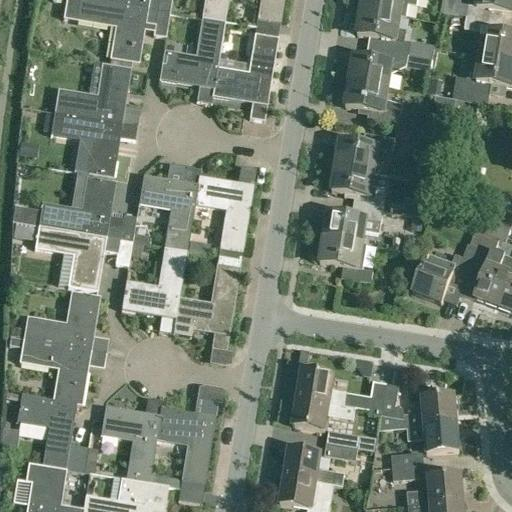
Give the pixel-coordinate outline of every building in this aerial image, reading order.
[(79,1),(79,0),(65,0),(63,21),(114,30),(109,62),(139,67),(148,12),(79,1)] [(79,0),(79,1),(148,12),(157,13),(170,16),(172,0),(79,0)] [(204,0),(201,21),(224,25),(228,0),(204,0)] [(261,0),(258,22),(256,22),(256,23),(280,27),(284,0),(261,0)] [(363,0),(362,12),(407,20),(409,8),(417,10),(418,0),(363,0)] [(468,9),(467,21),(501,26),(503,16),(511,17),(511,0),(478,0),(476,11),(468,9)] [(407,20),(362,12),(358,37),(381,41),(379,53),(410,58),(412,46),(396,44),(399,20),(407,21),(407,20)] [(170,16),(157,13),(153,39),(166,41),(170,16)] [(224,25),(201,21),(194,59),(163,54),(159,83),(198,90),(196,105),(211,107),(212,101),(217,71),(224,25)] [(501,26),(467,21),(464,33),(484,36),(480,60),(511,65),(511,39),(499,38),(501,26)] [(248,76),(217,71),(212,101),(251,107),(249,121),(265,124),(278,41),(254,37),(248,76)] [(410,58),(379,53),(377,64),(354,60),(350,85),(388,92),(392,68),(408,70),(410,58)] [(511,65),(480,60),(475,84),(456,81),(453,93),(440,91),(439,101),(452,103),(449,120),(453,121),(455,108),(456,108),(457,104),(487,109),(491,87),(511,90),(511,65)] [(54,115),(137,129),(139,115),(124,112),(130,72),(101,68),(96,99),(58,93),(54,115)] [(388,92),(350,85),(346,110),(369,114),(367,126),(396,130),(396,135),(411,138),(414,129),(398,125),(399,118),(384,116),(388,92)] [(137,129),(54,115),(45,114),(42,134),(51,136),(50,138),(89,144),(84,177),(112,181),(118,142),(135,144),(137,129)] [(336,169),(374,176),(378,152),(393,154),(396,141),(366,137),(365,147),(340,143),(336,169)] [(374,176),(336,169),(332,194),(355,197),(354,210),(383,214),(385,203),(370,200),(374,176)] [(194,209),(199,181),(200,173),(185,171),(183,185),(143,179),(138,209),(169,214),(163,251),(187,255),(194,209)] [(239,187),(199,181),(194,209),(225,214),(219,254),(243,258),(256,173),(242,171),(239,187)] [(132,246),(133,237),(136,220),(123,217),(121,229),(108,226),(114,186),(86,182),(81,213),(32,205),(29,220),(32,220),(30,229),(38,230),(132,246)] [(328,217),(324,242),(363,248),(365,235),(380,238),(383,214),(354,210),(352,220),(328,217)] [(479,250),(469,277),(482,282),(474,302),(497,310),(511,273),(511,261),(506,259),(491,253),(502,224),(490,222),(481,245),(479,250)] [(132,246),(38,230),(34,253),(73,259),(68,291),(97,295),(104,254),(116,256),(114,267),(127,270),(132,246)] [(133,237),(132,246),(147,249),(149,239),(133,237)] [(363,248),(324,242),(320,266),(344,269),(342,282),(372,287),(374,274),(359,272),(363,248)] [(479,250),(469,246),(464,259),(456,256),(452,267),(430,258),(427,266),(424,265),(411,298),(441,309),(447,291),(462,296),(465,289),(469,277),(479,250)] [(187,255),(163,251),(157,289),(125,284),(121,313),(161,319),(159,335),(174,338),(180,302),(187,255)] [(180,302),(174,338),(191,340),(192,334),(214,337),(212,352),(227,355),(240,272),(216,268),(210,306),(180,302)] [(511,273),(497,310),(511,315),(511,273)] [(22,343),(106,357),(108,342),(93,340),(99,300),(70,296),(65,327),(26,320),(22,343)] [(22,342),(23,333),(10,330),(8,340),(22,342)] [(22,344),(10,342),(9,350),(21,351),(22,344)] [(106,357),(22,343),(18,366),(57,373),(52,403),(52,405),(76,409),(81,410),(88,370),(104,372),(106,357)] [(303,374),(298,401),(329,407),(334,379),(303,374)] [(382,419),(387,388),(373,386),(368,417),(382,419)] [(387,388),(382,419),(379,435),(406,432),(456,427),(453,399),(422,402),(423,417),(404,419),(402,411),(396,410),(399,390),(387,388)] [(52,405),(52,403),(20,398),(15,426),(47,432),(41,470),(61,473),(84,477),(88,451),(70,448),(76,409),(52,405)] [(329,407),(298,401),(294,430),(325,435),(327,419),(353,423),(355,411),(329,407)] [(156,441),(161,411),(162,404),(147,402),(145,417),(104,410),(99,440),(130,445),(124,483),(149,487),(156,441)] [(161,411),(156,441),(187,446),(181,485),(204,489),(218,405),(203,403),(200,418),(161,411)] [(456,427),(406,432),(407,445),(425,443),(426,458),(458,455),(456,427)] [(329,434),(327,447),(358,452),(360,439),(329,434)] [(358,452),(327,447),(325,460),(356,464),(358,452)] [(325,487),(325,488),(333,490),(336,475),(318,472),(320,457),(290,452),(285,480),(325,487)] [(391,473),(423,470),(421,456),(390,460),(391,473)] [(55,511),(61,473),(41,470),(27,468),(24,485),(30,486),(25,511),(55,511)] [(423,470),(391,473),(393,485),(419,482),(421,495),(406,496),(408,511),(463,505),(460,477),(424,481),(423,470)] [(325,487),(285,480),(280,508),(305,511),(329,511),(331,502),(323,500),(325,488),(325,487)] [(83,505),(82,511),(162,511),(166,490),(149,487),(124,483),(120,510),(83,505)]
